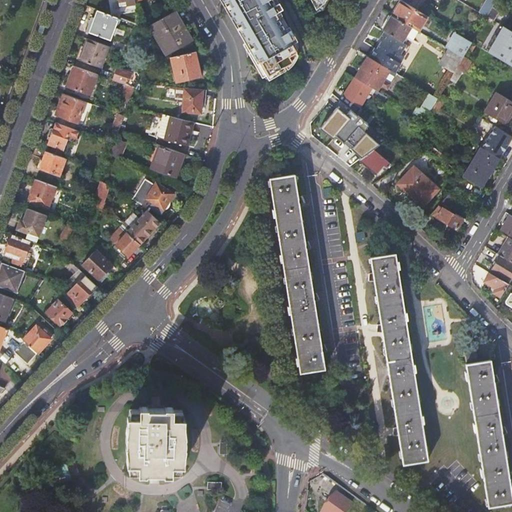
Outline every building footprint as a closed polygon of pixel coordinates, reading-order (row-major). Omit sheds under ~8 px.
[(222,0),(243,35),(267,78),(291,62),(290,59),(296,56),(296,52),(293,44),(297,42),(288,27),(284,29),(275,13),(282,9),(281,6),(279,2),(277,0),(222,0)] [(311,0),(316,9),(318,7),(324,2),(325,0),(311,0)] [(404,2),(400,0),(391,15),(395,17),(404,2)] [(496,0),(486,0),(479,12),(487,17),(496,0)] [(419,31),(428,16),(404,2),(395,17),(418,31),(419,31)] [(120,21),(120,18),(97,10),(94,17),(92,16),(86,31),(89,31),(88,32),(110,40),(118,20),(120,21)] [(159,34),(170,52),(191,40),(175,13),(151,27),(156,36),(159,34)] [(395,17),(391,15),(382,31),(385,32),(402,42),(406,36),(413,40),(418,31),(395,17)] [(402,42),(385,32),(380,40),(382,42),(377,49),(371,59),(390,70),(395,72),(409,46),(402,42)] [(471,42),(454,32),(445,47),(449,49),(462,57),(467,49),(471,42)] [(167,54),(170,52),(159,34),(156,36),(167,54)] [(498,58),(511,66),(511,38),(498,58)] [(101,68),(109,46),(87,39),(79,60),(101,68)] [(472,52),(476,45),(471,42),(467,49),(472,52)] [(373,47),(367,56),(369,57),(371,59),(377,49),(373,47)] [(456,68),(462,57),(449,49),(439,64),(453,72),(456,68)] [(201,76),(195,52),(170,58),(176,82),(201,76)] [(471,57),(465,54),(462,59),(468,63),(471,57)] [(371,59),(369,57),(356,79),(373,89),(377,91),(390,70),(371,59)] [(97,74),(73,65),(66,86),(71,88),(71,90),(80,94),(81,91),(90,95),(97,74)] [(134,88),(136,84),(138,78),(132,75),(133,73),(120,68),(115,81),(117,81),(125,84),(134,88)] [(462,71),(456,68),(453,72),(450,79),(456,82),(462,71)] [(356,79),(355,78),(345,94),(350,97),(348,100),(361,108),(373,89),(356,79)] [(114,88),(123,92),(125,84),(117,81),(114,88)] [(119,102),(128,105),(134,88),(125,84),(123,92),(119,102)] [(206,104),(207,90),(186,88),(183,112),(201,114),(202,104),(206,104)] [(511,113),(511,101),(496,92),(484,112),(505,125),(511,113)] [(85,101),(63,93),(56,114),(60,116),(58,123),(74,129),(77,122),(78,122),(85,101)] [(413,113),(425,120),(428,115),(438,98),(429,93),(420,108),(417,106),(413,113)] [(341,101),(318,128),(359,161),(374,150),(384,141),(341,101)] [(112,128),(119,131),(124,115),(118,113),(112,128)] [(164,139),(170,117),(163,115),(157,136),(164,139)] [(191,132),(193,123),(170,117),(164,139),(164,141),(186,147),(189,131),(191,132)] [(489,131),(492,125),(479,117),(474,125),(481,130),(483,127),(489,131)] [(58,123),(56,123),(53,129),(51,128),(48,136),(50,137),(47,145),(48,146),(49,144),(53,146),(51,153),(55,154),(57,147),(63,149),(68,135),(76,138),(78,131),(74,129),(58,123)] [(500,156),(511,137),(511,136),(495,127),(483,146),(500,156)] [(110,155),(120,160),(123,151),(120,150),(123,142),(119,140),(120,137),(117,135),(110,155)] [(176,177),(184,154),(160,145),(156,155),(157,156),(153,169),(176,177)] [(481,147),(463,177),(465,178),(482,188),(500,158),(481,147)] [(374,150),(359,161),(377,176),(384,167),(387,169),(391,165),(374,150)] [(51,153),(46,151),(40,168),(59,174),(65,158),(60,156),(55,154),(51,153)] [(397,184),(408,194),(421,206),(422,207),(438,190),(414,167),(397,184)] [(299,206),(298,198),(294,174),(270,178),(299,371),(324,368),(322,353),(320,345),(313,301),(312,293),(306,252),(305,243),(303,231),(299,206)] [(147,210),(148,211),(151,208),(161,214),(174,195),(156,183),(155,185),(146,179),(133,200),(142,205),(147,210)] [(56,187),(37,180),(29,201),(48,208),(56,187)] [(93,200),(91,204),(101,211),(105,202),(104,202),(109,186),(101,181),(93,200)] [(421,206),(408,194),(405,197),(418,209),(421,206)] [(449,194),(431,214),(457,229),(464,218),(457,214),(455,216),(451,213),(458,202),(449,194)] [(37,241),(46,215),(28,208),(23,221),(20,220),(17,229),(28,233),(27,237),(37,241)] [(127,232),(139,244),(160,222),(148,211),(147,210),(137,221),(127,232)] [(511,216),(511,215),(502,230),(511,236),(511,216)] [(122,227),(127,232),(137,221),(132,216),(122,227)] [(128,256),(139,244),(127,232),(121,227),(110,238),(116,244),(114,246),(117,249),(119,247),(128,256)] [(453,236),(461,240),(465,233),(457,229),(453,236)] [(355,232),(354,233),(356,243),(365,241),(364,231),(355,232)] [(23,261),(30,241),(12,234),(5,255),(23,261)] [(511,239),(501,256),(511,262),(511,239)] [(99,280),(105,274),(112,266),(96,250),(82,265),(99,280)] [(390,388),(396,425),(398,434),(402,463),(427,459),(394,252),(370,256),(372,271),(373,279),(380,323),(381,330),(385,354),(387,366),(390,365),(391,373),(388,373),(390,388)] [(511,262),(501,256),(492,270),(511,282),(511,262)] [(0,287),(17,294),(25,271),(1,262),(0,265),(0,287)] [(509,284),(490,273),(485,281),(496,288),(494,292),(501,297),(509,284)] [(107,276),(105,274),(99,280),(101,282),(107,276)] [(65,297),(76,308),(85,297),(87,299),(93,293),(80,281),(65,297)] [(0,319),(4,321),(13,299),(0,294),(0,319)] [(58,300),(46,312),(60,325),(72,313),(58,300)] [(23,340),(37,353),(50,339),(36,326),(23,340)] [(28,363),(37,353),(23,340),(20,338),(11,348),(28,363)] [(464,349),(466,364),(472,363),(470,354),(483,352),(484,361),(491,360),(488,346),(464,349)] [(511,495),(510,481),(509,473),(507,462),(503,436),(501,428),(500,417),(494,384),(493,375),(491,360),(484,361),(483,352),(470,354),(472,363),(466,364),(488,507),(511,503),(511,495)] [(150,413),(150,410),(132,409),(132,472),(149,472),(150,468),(158,468),(166,469),(167,472),(184,472),(184,446),(183,446),(183,435),(184,435),(185,409),(167,409),(167,412),(150,413)] [(336,492),(321,511),(345,511),(352,503),(341,495),(342,493),(339,491),(336,492)]
